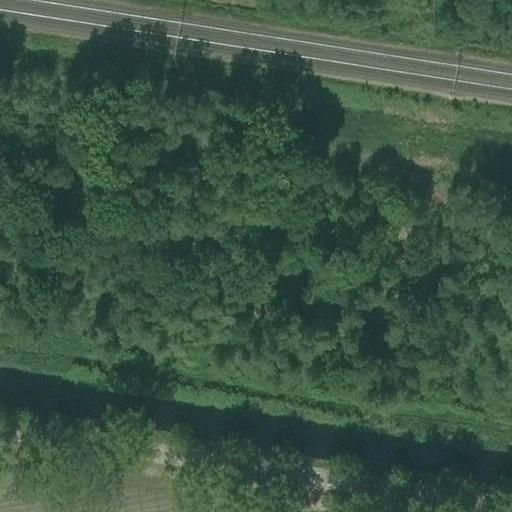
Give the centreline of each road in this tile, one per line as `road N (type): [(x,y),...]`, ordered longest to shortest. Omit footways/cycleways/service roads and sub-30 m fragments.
road 1 (track): [(0,351),(511,444)]
road 2 (tertiary): [(511,511),(0,429)]
